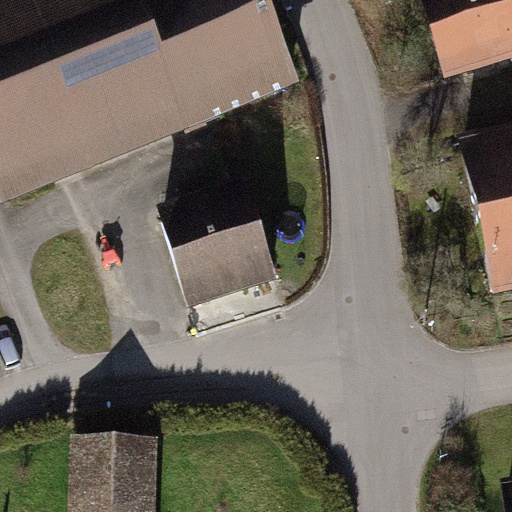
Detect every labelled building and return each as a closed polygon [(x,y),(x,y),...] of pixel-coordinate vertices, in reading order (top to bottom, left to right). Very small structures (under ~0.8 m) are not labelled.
[(0,0),(0,184),(5,197),(292,82),(258,0),(0,0)] [(511,56),(511,0),(428,0),(450,74),(511,56)] [(511,149),(463,161),(493,291),(511,286),(511,149)] [(246,198),(163,223),(189,306),(272,281),(246,198)] [(81,446),(79,511),(145,511),(147,448),(81,446)]
